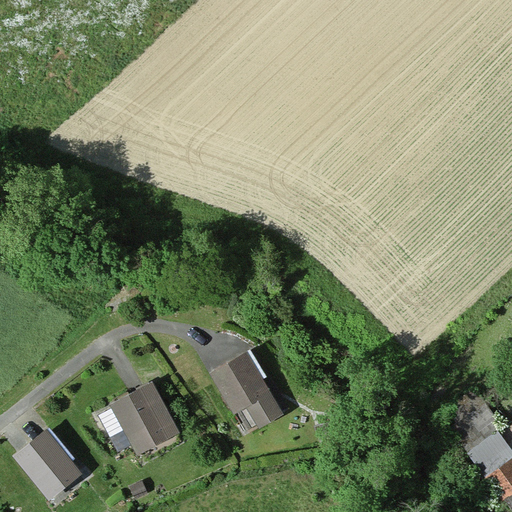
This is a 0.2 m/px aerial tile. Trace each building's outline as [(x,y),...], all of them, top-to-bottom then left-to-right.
[(244,353),(210,374),(233,409),(243,403),(258,427),(282,413),(244,353)] [(175,425),(151,378),(113,398),(138,445),(175,425)] [(503,423),(475,385),(459,394),(458,403),(460,406),(457,408),(459,412),(455,414),(458,418),(453,423),(453,427),(466,447),(511,505),(511,449),(497,427),(503,423)] [(50,435),(20,460),(49,495),(79,471),(50,435)] [(136,482),(131,485),(136,496),(147,490),(142,479),(136,482)]
